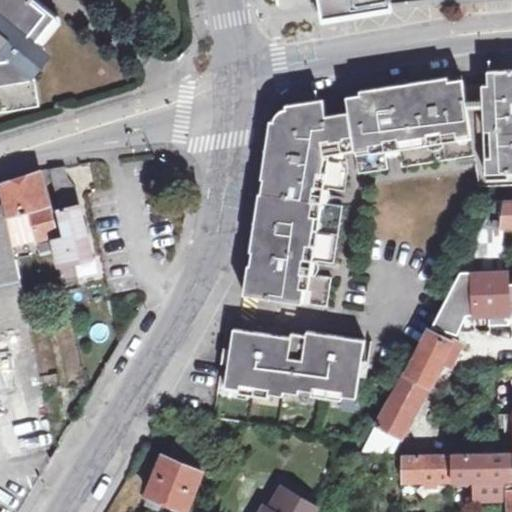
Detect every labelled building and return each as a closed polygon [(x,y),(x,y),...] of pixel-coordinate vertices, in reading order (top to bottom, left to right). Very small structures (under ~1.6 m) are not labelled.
[(0,0),(0,112),(40,105),(33,61),(45,45),(37,40),(57,15),(36,0),(0,0)] [(319,0),(321,10),(393,2),(392,0),(319,0)] [(354,137),(357,151),(372,149),(373,154),(388,151),(389,156),(402,154),(401,149),(460,142),(459,136),(474,135),(481,181),(499,180),(498,174),(511,173),(511,72),(487,76),(487,84),(465,85),(465,78),(423,83),(347,94),(354,137)] [(334,96),(323,98),(330,135),(331,141),(354,137),(347,94),(334,96)] [(322,136),(330,135),(326,113),(323,98),(286,104),(280,109),(278,113),(278,121),(272,122),(263,177),(268,177),(265,194),(261,194),(252,250),(256,251),(255,266),(250,265),(245,295),(255,296),(303,304),(306,290),(308,291),(311,291),(313,277),(317,277),(319,262),(315,261),(317,247),(312,246),(317,218),(322,219),(324,204),(328,205),(331,190),(326,189),(329,175),(324,174),(327,156),(322,136)] [(327,156),(357,151),(354,137),(331,141),(330,135),(322,136),(327,156)] [(68,166),(50,168),(64,238),(53,239),(63,282),(77,280),(73,262),(93,258),(78,188),(70,178),(68,166)] [(5,209),(0,209),(0,427),(8,461),(57,449),(51,421),(61,420),(63,390),(45,393),(12,243),(54,233),(40,171),(0,184),(0,186),(2,196),(5,209)] [(511,201),(497,202),(461,266),(511,265),(511,201)] [(127,265),(106,266),(108,288),(129,287),(127,265)] [(458,333),(465,313),(474,313),(511,312),(511,268),(462,268),(462,280),(456,281),(436,323),(458,333)] [(230,355),(229,364),(225,386),(239,388),(238,393),(267,397),(268,392),(283,394),(283,390),(297,393),(299,388),(312,389),(311,394),(340,399),(340,394),(356,395),(359,373),(361,366),(365,339),(308,331),(307,336),(292,333),(291,337),(251,331),(235,329),(230,355)] [(409,371),(406,369),(385,412),(377,424),(402,438),(422,402),(451,342),(431,331),(409,371)] [(511,375),(511,365),(503,366),(503,376),(511,375)] [(361,366),(359,373),(368,375),(369,368),(361,366)] [(178,438),(171,456),(204,470),(211,452),(178,438)] [(404,480),(453,479),(461,479),(476,479),(476,490),(488,491),(488,478),(511,477),(511,452),(404,456),(404,480)] [(188,510),(204,470),(171,456),(163,453),(146,493),(150,495),(147,502),(158,506),(162,499),(188,510)] [(355,457),(347,471),(358,477),(371,457),(355,457)] [(284,488),(315,507),(319,500),(280,478),(262,506),(264,507),(270,510),(284,488)] [(461,479),(453,479),(453,491),(462,491),(461,479)] [(270,510),(264,507),(261,511),(317,511),(319,510),(315,507),(284,488),(270,510)]
